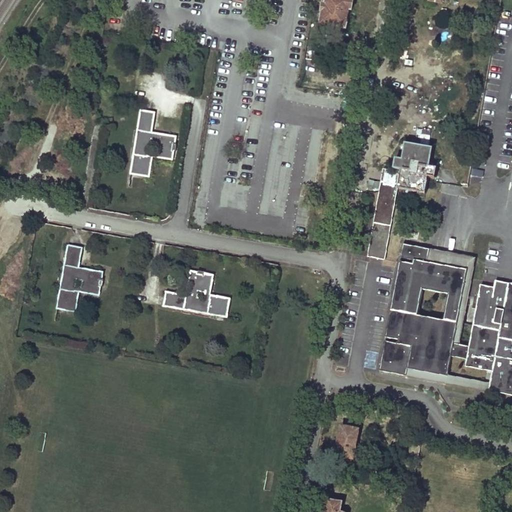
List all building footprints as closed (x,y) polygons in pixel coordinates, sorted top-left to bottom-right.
[(320,25),(345,29),(349,11),(351,11),(352,0),(325,0),(324,5),(322,4),(320,12),(322,12),(320,25)] [(150,175),(152,157),(148,155),(148,152),(149,145),(157,146),(156,153),(173,156),(174,151),(175,151),(176,145),(177,137),(156,133),(155,137),(151,137),(152,132),(155,112),(139,110),(136,131),(138,131),(135,151),(133,150),(130,172),(150,175)] [(383,182),(371,257),(385,259),(397,189),(398,186),(425,191),(428,178),(435,179),(437,168),(427,166),(430,148),(405,143),(402,160),(398,159),(396,169),(398,170),(403,171),(402,177),(397,176),(395,184),(383,182)] [(152,157),(172,160),(173,156),(156,153),(148,152),(148,155),(152,157)] [(511,291),(494,288),(481,285),(469,347),(459,345),(475,261),(430,252),(431,249),(403,244),(401,258),(414,260),(413,264),(400,261),(386,337),(399,340),(398,343),(385,341),(379,371),(446,383),(448,375),(451,356),(467,359),(466,367),(492,372),(491,380),(497,381),(494,392),(511,395),(511,291)] [(57,307),(76,310),(79,292),(74,291),(75,286),(77,280),(84,281),(83,288),(100,290),(100,286),(102,286),(103,280),(102,279),(103,272),(83,269),(83,273),(78,272),(79,268),(82,248),(67,245),(64,266),(66,266),(63,286),(61,286),(57,307)] [(431,249),(430,252),(475,261),(475,258),(431,249)] [(224,317),(227,298),(210,295),(209,299),(205,298),(197,297),(199,290),(206,291),(209,274),(203,273),(204,272),(197,271),(197,272),(190,271),(187,290),(190,291),(190,295),(186,295),(165,291),(163,307),(183,310),(183,308),(204,311),(203,314),(224,317)] [(494,288),(511,291),(511,283),(495,281),(494,288)] [(79,292),(99,296),(100,290),(83,288),(75,286),(74,291),(79,292)] [(448,375),(446,383),(488,391),(490,383),(448,375)] [(490,383),(488,391),(494,392),(497,381),(491,380),(490,383)] [(341,426),(335,455),(352,458),(358,429),(341,426)] [(327,500),(324,511),(346,511),(346,510),(340,509),(341,502),(327,500)]
